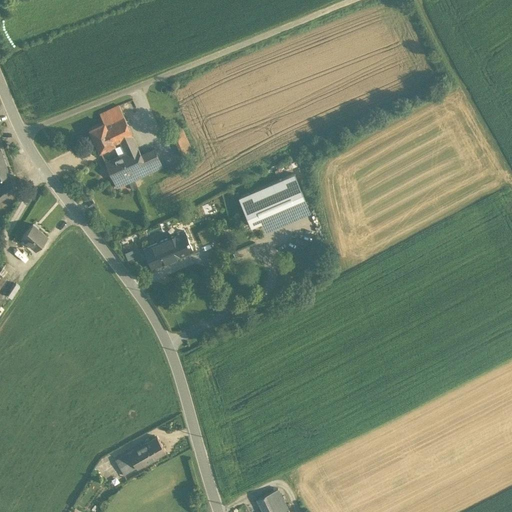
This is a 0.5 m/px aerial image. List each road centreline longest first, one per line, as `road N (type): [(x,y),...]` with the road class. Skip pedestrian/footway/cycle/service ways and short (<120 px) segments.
road 1 (unclassified): [(44,171),(156,322),(219,511)]
road 2 (unclassified): [(355,0),(25,134)]
road 3 (track): [(415,0),(511,171)]
